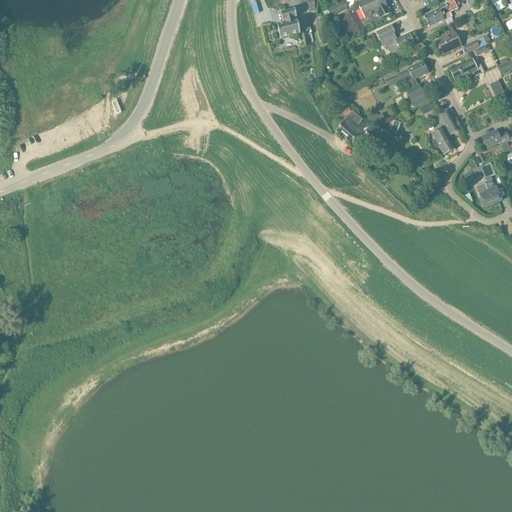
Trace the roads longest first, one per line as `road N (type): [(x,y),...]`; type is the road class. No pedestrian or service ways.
road 1 (unclassified): [(511,352),(392,267),(294,159),(247,89),(229,0)]
road 2 (residential): [(511,214),(481,220),(450,194),(448,178),(470,136),(404,0)]
road 3 (unclassified): [(0,192),(110,145),(131,126),(179,0)]
